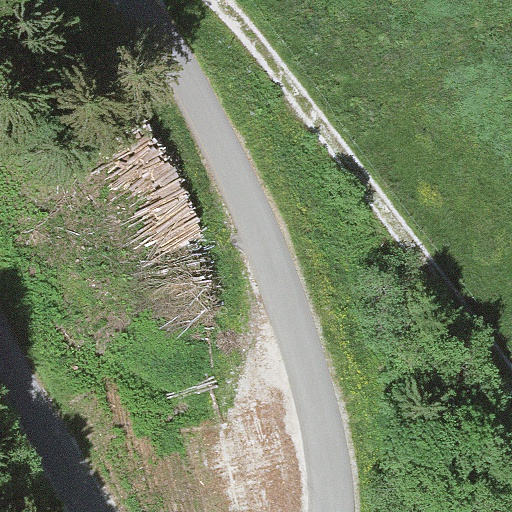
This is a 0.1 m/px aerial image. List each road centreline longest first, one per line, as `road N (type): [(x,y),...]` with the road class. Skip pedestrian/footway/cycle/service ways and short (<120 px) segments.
road 1 (unclassified): [(128,0),(211,126),(288,302),(324,441),(329,511)]
road 2 (track): [(218,0),(511,376)]
road 3 (unclassified): [(85,511),(0,347)]
